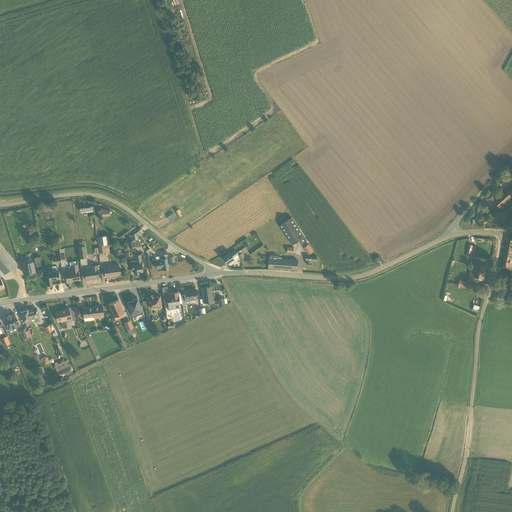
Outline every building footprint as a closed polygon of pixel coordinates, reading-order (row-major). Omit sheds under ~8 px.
[(506,175),(497,182),(501,186),(510,179),(506,175)] [(501,207),(511,196),(511,185),(496,201),(491,196),(487,200),(492,205),(495,203),(500,208),(501,207)] [(504,211),(503,207),(501,208),(502,211),(498,213),(501,221),(509,218),(506,210),(504,211)] [(292,217),(279,225),(292,245),(299,241),(301,243),(306,240),(292,217)] [(141,229),(133,235),(136,238),(143,232),(141,229)] [(501,269),(511,270),(511,267),(511,237),(509,237),(508,239),(507,239),(501,268),(501,269)] [(308,245),(303,248),(308,255),(313,252),(308,245)] [(466,253),(473,255),(475,247),(468,245),(466,253)] [(0,246),(0,269),(3,273),(14,264),(0,246)] [(81,259),(88,258),(87,247),(79,248),(81,259)] [(222,257),(226,263),(233,259),(234,260),(239,257),(241,259),(249,254),(244,248),(237,253),(235,250),(231,253),(230,252),(222,257)] [(269,255),(269,258),(268,258),(268,268),(284,269),(285,259),(281,259),(281,257),(278,257),(278,256),(269,255)] [(487,260),(474,257),(470,272),(469,275),(470,275),(468,280),(475,282),(476,277),(482,279),(487,260)] [(160,272),(168,271),(167,258),(160,258),(160,262),(156,262),(156,268),(160,268),(160,272)] [(134,274),(142,273),(142,259),(134,259),(134,263),(130,264),(131,270),(134,270),(134,274)] [(285,259),(284,269),(297,269),(297,260),(285,259)] [(32,261),(22,263),(24,275),(34,273),(32,261)] [(82,271),(83,278),(98,276),(97,263),(91,264),(92,270),(82,271)] [(78,279),(77,264),(71,264),(71,272),(64,272),(65,280),(78,279)] [(103,267),(104,277),(120,275),(118,265),(103,267)] [(53,280),(61,280),(60,272),(47,274),(48,286),(53,286),(53,280)] [(456,279),(454,286),(458,287),(458,285),(468,288),(470,282),(460,279),(459,280),(456,279)] [(213,302),(211,287),(201,288),(203,299),(199,299),(200,303),(213,302)] [(181,296),(182,301),(185,301),(185,304),(189,303),(189,301),(197,300),(195,289),(183,291),(184,295),(181,296)] [(181,299),(180,293),(178,293),(177,292),(170,293),(171,297),(167,297),(168,305),(167,306),(168,311),(170,311),(170,310),(173,309),(173,305),(180,304),(179,304),(182,304),(181,299)] [(150,297),(146,297),(147,306),(151,305),(151,309),(153,309),(153,310),(157,309),(161,308),(161,307),(160,296),(153,297),(153,295),(150,296),(150,297)] [(472,307),(478,308),(480,297),(477,297),(476,301),(473,301),(472,307)] [(127,303),(133,317),(143,313),(137,298),(132,299),(133,301),(127,303)] [(108,304),(114,317),(124,313),(118,300),(108,304)] [(103,318),(102,306),(83,308),(84,321),(94,320),(94,319),(103,318)] [(68,308),(64,309),(64,310),(55,312),(57,322),(60,321),(62,326),(66,325),(66,322),(69,321),(68,320),(71,320),(68,308)] [(28,310),(21,312),(23,321),(25,320),(26,324),(35,321),(35,322),(39,321),(38,319),(39,319),(37,309),(28,311),(28,310)] [(14,314),(4,318),(8,330),(19,326),(14,314)] [(25,343),(29,341),(27,338),(28,338),(24,329),(19,331),(23,340),(24,340),(25,343)] [(37,354),(36,355),(38,363),(49,364),(50,360),(48,360),(48,357),(43,356),(39,360),(37,354)] [(55,365),(54,366),(56,372),(58,371),(58,373),(58,374),(58,375),(60,376),(61,376),(62,378),(72,373),(71,371),(73,369),(71,365),(68,364),(66,360),(57,364),(56,362),(54,363),(55,365)] [(7,375),(14,373),(12,369),(9,370),(7,367),(5,368),(7,375)] [(486,411),(485,428),(500,429),(501,422),(496,422),(497,412),(486,411)] [(467,440),(469,413),(448,412),(447,428),(457,428),(457,430),(454,430),(453,439),(467,440)] [(483,455),(500,456),(501,441),(484,440),(483,455)]
